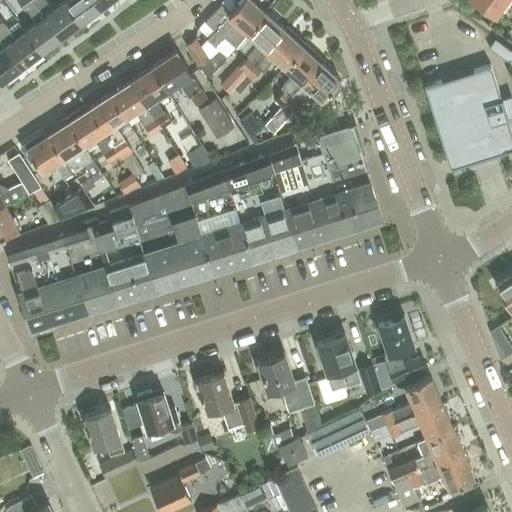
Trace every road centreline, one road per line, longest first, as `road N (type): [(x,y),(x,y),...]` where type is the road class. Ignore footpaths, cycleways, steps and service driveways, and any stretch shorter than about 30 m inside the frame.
road 1 (residential): [(29,392),(439,258)]
road 2 (tertiary): [(439,258),(350,28)]
road 3 (residential): [(0,134),(203,0)]
road 4 (tertiary): [(511,434),(439,258)]
road 5 (residential): [(83,511),(29,392)]
